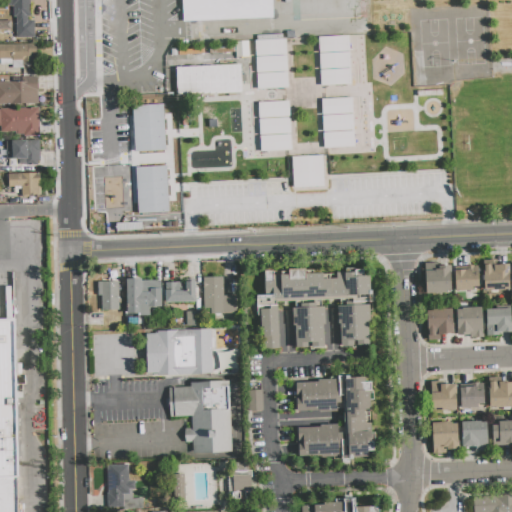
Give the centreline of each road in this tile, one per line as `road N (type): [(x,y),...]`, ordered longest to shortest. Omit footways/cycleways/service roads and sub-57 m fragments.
road 1 (residential): [(68,96),(76,511)]
road 2 (residential): [(71,252),(406,241)]
road 3 (residential): [(406,241),(411,511)]
road 4 (residential): [(368,361),(269,364),(286,511)]
road 5 (residential): [(285,484),(416,478)]
